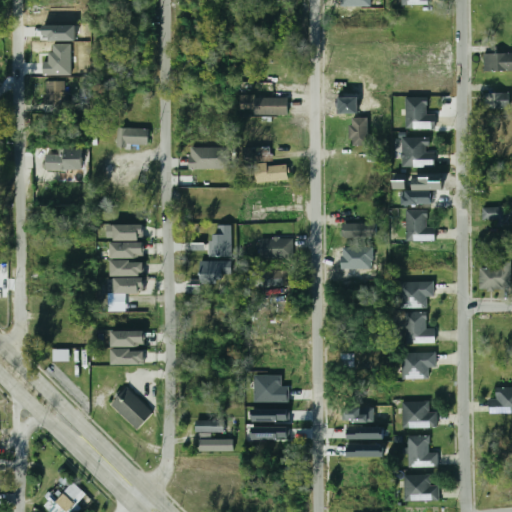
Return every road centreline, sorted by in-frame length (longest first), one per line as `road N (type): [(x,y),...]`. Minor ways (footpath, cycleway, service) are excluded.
road 1 (residential): [(469,511),(465,0)]
road 2 (residential): [(315,511),(314,0)]
road 3 (residential): [(146,486),(166,466),(166,0)]
road 4 (residential): [(19,360),(18,0)]
road 5 (secondary): [(172,511),(0,341)]
road 6 (secondary): [(38,412),(130,503)]
